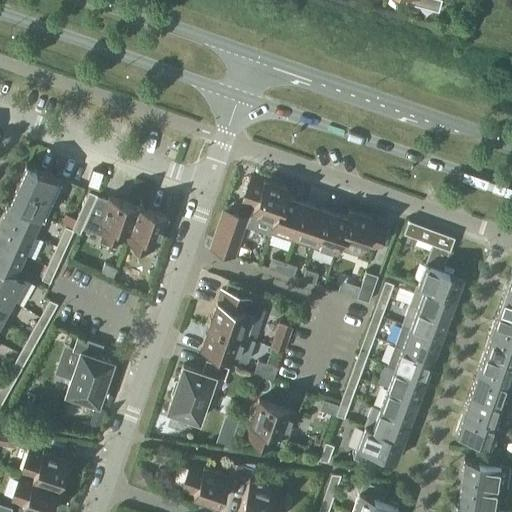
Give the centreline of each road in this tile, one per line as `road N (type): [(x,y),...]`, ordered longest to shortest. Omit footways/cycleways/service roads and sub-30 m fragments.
road 1 (residential): [(424,511),(436,429),(501,237)]
road 2 (residential): [(501,237),(232,143)]
road 3 (secondary): [(245,99),(511,193)]
road 4 (secondary): [(511,145),(258,57)]
road 5 (secondary): [(0,16),(245,99)]
road 6 (residential): [(188,255),(109,490)]
road 7 (residential): [(188,255),(333,305),(307,381)]
road 8 (residential): [(13,118),(215,182)]
road 9 (secondary): [(258,57),(93,0)]
